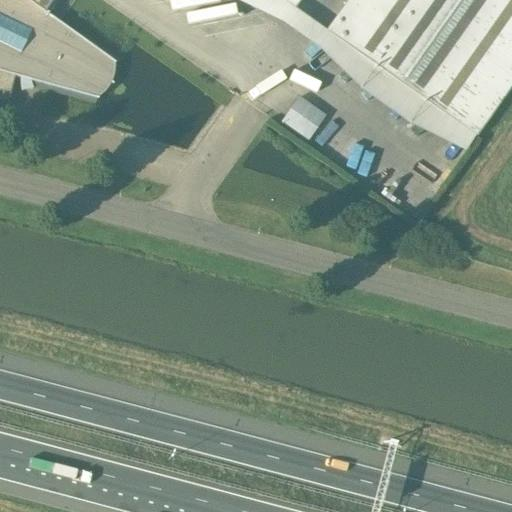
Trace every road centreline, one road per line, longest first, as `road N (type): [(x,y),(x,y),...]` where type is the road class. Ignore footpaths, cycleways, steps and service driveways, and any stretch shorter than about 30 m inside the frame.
road 1 (unclassified): [(511,317),(0,182)]
road 2 (motorway): [(474,511),(0,385)]
road 3 (motorway): [(0,447),(243,511)]
